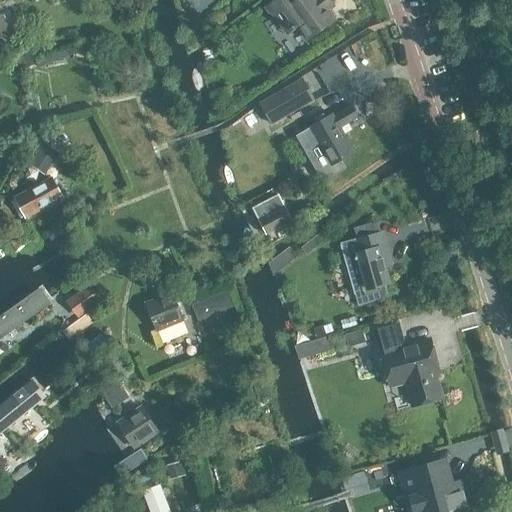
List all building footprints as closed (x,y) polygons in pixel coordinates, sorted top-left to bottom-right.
[(308,40),(335,21),(327,10),(332,7),(326,0),(276,0),(268,6),(288,33),(298,26),(308,40)] [(0,15),(0,39),(11,34),(3,14),(0,15)] [(0,42),(0,93),(26,75),(12,34),(0,42)] [(314,100),(303,82),(302,79),(260,103),(272,124),(314,100)] [(309,129),(322,152),(316,155),(331,180),(347,171),(340,160),(355,152),(340,128),(358,117),(352,106),(334,117),(333,115),(309,129)] [(31,150),(43,172),(56,165),(44,143),(31,150)] [(26,217),(63,197),(53,179),(16,199),(26,217)] [(303,196),(316,189),(311,179),(297,187),(303,196)] [(267,234),(292,221),(278,196),(253,209),(267,234)] [(359,240),(339,245),(352,292),(356,291),(368,288),(368,289),(371,288),(375,300),(387,296),(384,285),(389,283),(381,255),(388,253),(382,233),(359,240)] [(0,307),(0,380),(4,379),(30,359),(40,351),(66,331),(34,283),(0,307)] [(66,301),(78,318),(103,301),(90,283),(66,301)] [(146,305),(157,331),(184,320),(174,293),(146,305)] [(198,320),(216,312),(212,301),(215,299),(213,293),(193,301),(196,307),(193,308),(198,320)] [(398,321),(374,327),(390,386),(407,382),(414,407),(443,399),(433,365),(438,363),(431,340),(405,347),(398,321)] [(345,335),(349,347),(366,342),(363,330),(345,335)] [(113,345),(102,333),(86,347),(96,359),(113,345)] [(108,402),(123,393),(115,381),(97,392),(103,401),(106,399),(108,402)] [(29,444),(53,425),(28,393),(0,415),(0,484),(35,457),(29,444)] [(132,451),(142,445),(159,434),(143,410),(116,427),(132,451)] [(114,497),(122,511),(203,511),(169,453),(114,497)] [(411,511),(469,511),(461,482),(443,487),(440,475),(443,475),(441,467),(425,471),(424,466),(401,472),(411,511)]
